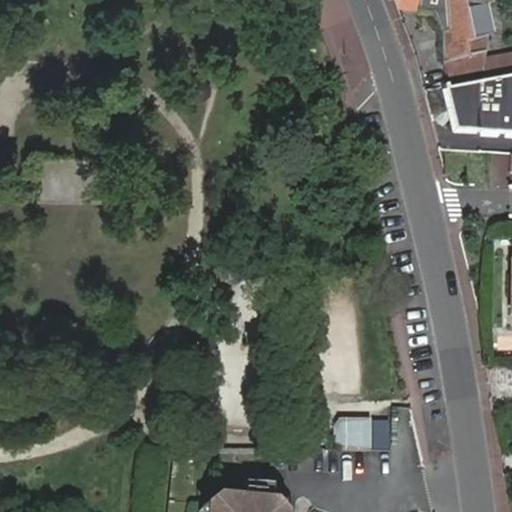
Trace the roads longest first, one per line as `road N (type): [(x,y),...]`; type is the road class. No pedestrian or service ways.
road 1 (tertiary): [(478,511),(424,203)]
road 2 (tertiary): [(424,203),(366,0)]
